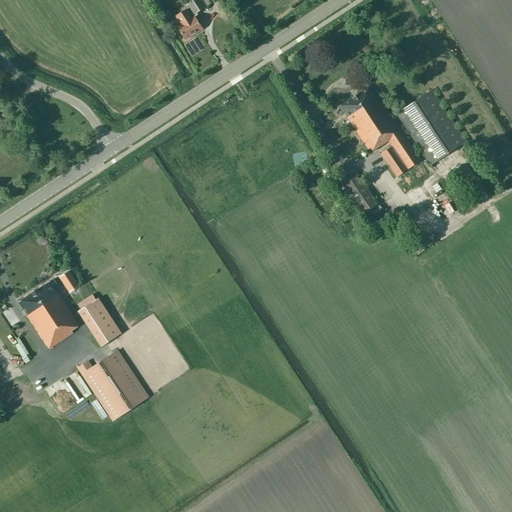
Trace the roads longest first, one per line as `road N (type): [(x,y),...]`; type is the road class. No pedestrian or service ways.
road 1 (tertiary): [(109,147),(343,0)]
road 2 (unclassified): [(109,147),(82,107),(20,76),(0,55)]
road 3 (tertiary): [(0,222),(109,147)]
